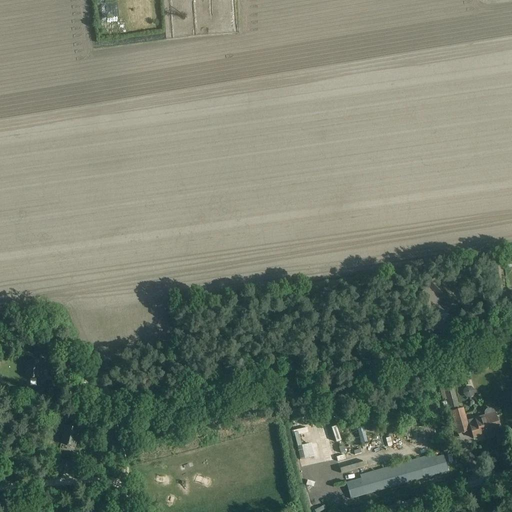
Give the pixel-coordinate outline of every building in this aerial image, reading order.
[(441,283),(433,275),(424,285),(426,287),(415,299),(429,313),(438,304),(446,311),(458,299),(445,287),(443,288),(440,284),(441,283)] [(447,327),(440,319),(432,326),(439,334),(447,327)] [(41,361),(26,360),(25,377),(40,378),(41,361)] [(440,385),(447,409),(459,405),(452,382),(440,385)] [(484,416),(467,421),(463,408),(451,412),(457,435),(471,431),(473,439),(489,434),(490,436),(500,433),(494,413),(493,411),(491,410),(488,410),(485,411),(484,413),(484,416)] [(79,430),(65,427),(61,443),(76,446),(79,430)] [(365,427),(358,429),(361,443),(368,442),(365,427)] [(448,471),(443,456),(347,484),(351,499),(448,471)]
